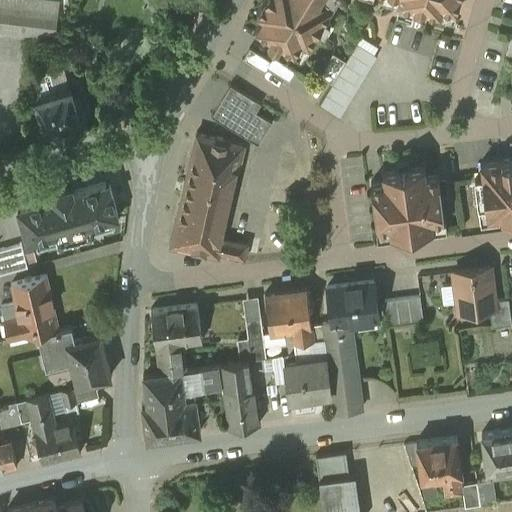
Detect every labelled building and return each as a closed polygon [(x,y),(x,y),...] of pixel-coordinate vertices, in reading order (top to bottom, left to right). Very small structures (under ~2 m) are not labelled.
[(324,1),(321,0),(262,0),(256,11),(263,15),(255,27),(270,36),(267,40),(276,46),(279,42),(293,51),(301,38),(308,42),(331,5),(324,1)] [(321,0),(324,1),(324,0),(397,0),(440,12),(442,4),(455,8),(457,0),(321,0)] [(57,9),(0,2),(0,34),(34,39),(59,44),(63,34),(65,20),(55,19),(57,9)] [(345,60),(333,79),(332,82),(319,103),(340,115),(377,54),(356,42),(345,60)] [(270,60),(249,47),(243,58),(265,71),(268,67),(266,66),(270,60)] [(345,60),(332,52),(319,74),(332,82),(333,79),(345,60)] [(295,69),(273,55),(270,60),(266,66),(268,67),(289,80),(295,69)] [(261,102),(230,83),(211,115),(258,144),(272,121),(256,111),(261,102)] [(70,87),(35,98),(38,107),(45,128),(45,129),(48,129),(49,129),(52,131),(60,128),(61,125),(80,119),(70,87)] [(38,107),(27,111),(34,132),(45,128),(38,107)] [(207,134),(196,132),(185,179),(184,179),(180,196),(181,196),(170,244),(218,254),(218,252),(244,258),(247,243),(222,237),(244,143),(208,135),(209,134),(207,133),(207,134)] [(511,157),(480,161),(482,175),(474,176),(478,204),(485,202),(487,216),(511,212),(511,157)] [(424,164),(382,170),(383,179),(371,181),(377,225),(389,224),(390,232),(433,227),(432,218),(444,216),(438,172),(426,173),(424,164)] [(69,186),(54,191),(54,190),(51,191),(52,193),(53,197),(17,207),(27,241),(55,233),(57,241),(57,244),(60,243),(91,234),(93,234),(93,231),(90,223),(118,215),(109,182),(73,191),(72,188),(72,185),(69,186)] [(288,192),(288,194),(288,196),(289,197),(291,198),(293,199),(295,198),(296,197),(297,195),(298,194),(297,192),(296,190),(294,189),(293,189),(291,189),(289,191),(288,192)] [(21,243),(0,248),(0,273),(28,265),(21,243)] [(489,264),(453,269),(455,281),(457,299),(459,309),(489,305),(495,304),(494,298),(489,264)] [(46,273),(11,282),(15,300),(1,303),(8,337),(58,325),(46,273)] [(373,279),(327,285),(332,320),(332,321),(350,319),(378,315),(373,279)] [(455,281),(441,283),(443,301),(457,299),(455,281)] [(306,288),(265,293),(270,329),(293,326),(295,339),(312,337),(306,288)] [(420,293),(384,298),(387,321),(423,316),(420,293)] [(243,296),(245,315),(260,314),(258,294),(243,296)] [(508,296),(494,298),(495,304),(489,305),(492,324),(511,322),(508,296)] [(197,302),(151,308),(159,369),(165,369),(186,366),(182,340),(202,338),(197,302)] [(260,314),(245,315),(250,357),(266,355),(260,314)] [(350,319),(332,321),(332,320),(322,321),(325,346),(326,346),(331,391),(334,411),(362,407),(350,319)] [(100,331),(75,338),(71,323),(38,331),(46,365),(70,358),(76,383),(111,375),(100,331)] [(327,355),(284,361),(289,397),(316,393),(316,392),(330,390),(330,391),(331,391),(327,355)] [(247,358),(219,361),(222,383),(228,426),(260,422),(254,382),(243,384),(242,376),(248,367),(247,358)] [(219,361),(191,365),(194,386),(222,383),(219,361)] [(165,369),(173,434),(200,430),(194,386),(191,365),(165,369)] [(173,434),(165,369),(159,369),(143,372),(147,402),(142,402),(147,438),(173,434)] [(73,386),(60,389),(64,402),(77,399),(73,386)] [(54,390),(16,399),(21,419),(49,412),(59,409),(54,390)] [(16,399),(0,403),(0,425),(21,421),(21,419),(16,399)] [(73,419),(52,424),(49,412),(32,417),(37,438),(31,439),(34,451),(40,449),(43,460),(81,450),(73,419)] [(511,426),(481,431),(487,466),(511,462),(511,426)] [(0,469),(17,466),(10,438),(4,440),(2,433),(0,433),(0,469)] [(456,434),(416,440),(419,462),(419,463),(421,476),(422,476),(424,492),(436,490),(434,474),(443,473),(445,486),(461,483),(462,483),(462,481),(460,470),(462,470),(456,434)] [(416,440),(405,442),(412,464),(419,462),(416,440)] [(345,450),(315,454),(323,511),(360,511),(360,509),(354,510),(345,450)] [(491,478),(476,479),(480,502),(494,499),(491,478)] [(476,479),(462,481),(462,483),(461,483),(462,489),(463,489),(465,504),(480,502),(476,479)] [(54,498),(6,510),(6,511),(84,511),(82,499),(56,505),(54,498)]
